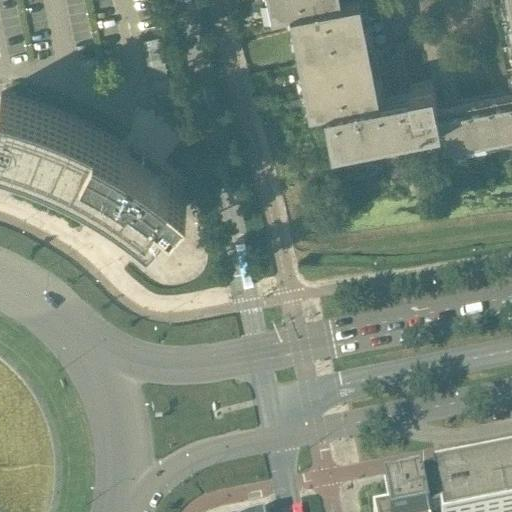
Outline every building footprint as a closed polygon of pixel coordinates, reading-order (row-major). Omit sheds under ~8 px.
[(269,0),(272,12),(291,8),(309,105),(351,96),(395,88),(387,44),(378,0),(269,0)] [(511,0),(493,0),(508,78),(510,88),(511,87),(511,0)] [(150,76),(153,91),(170,88),(160,37),(143,40),(150,76)] [(351,103),(326,108),(334,150),(351,147),(440,129),(442,129),(447,150),(466,147),(511,137),(511,93),(457,104),(438,108),(437,102),(434,85),(433,78),(409,82),(411,91),(351,103)] [(173,101),(171,91),(156,94),(158,104),(173,101)] [(0,169),(4,171),(19,176),(27,179),(34,182),(43,186),(57,192),(64,196),(76,203),(82,206),(93,213),(94,210),(93,209),(105,190),(114,196),(123,202),(132,208),(140,215),(149,221),(164,203),(172,209),(188,190),(177,181),(169,175),(161,169),(153,163),(143,156),(132,149),(121,142),(113,137),(104,132),(96,128),(83,122),(70,116),(61,112),(53,109),(36,102),(29,100),(22,98),(15,95),(8,94),(1,92),(0,95),(0,169)] [(296,97),(291,98),(292,108),(297,107),(303,106),(301,96),(296,97)] [(446,152),(439,153),(441,165),(448,163),(446,152)] [(386,511),(511,511),(511,465),(433,481),(434,487),(384,497),(387,511),(386,511)]
